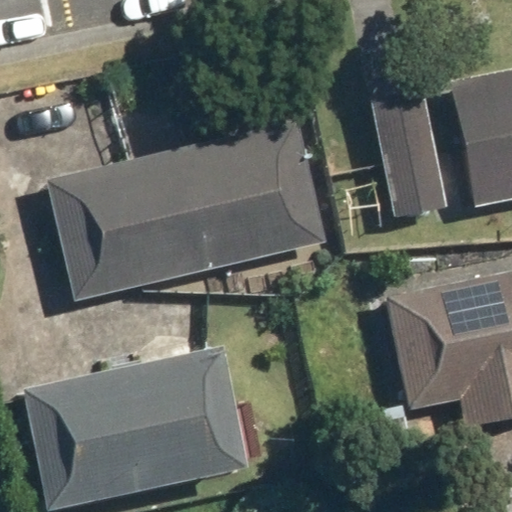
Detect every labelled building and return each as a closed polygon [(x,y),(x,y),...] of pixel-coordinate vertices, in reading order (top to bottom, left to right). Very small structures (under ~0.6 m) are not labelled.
[(511,69),(439,84),(465,209),(511,199),(511,69)] [(416,90),(366,100),(387,214),(438,205),(416,90)] [(41,177),(69,301),(320,245),(293,121),(41,177)] [(511,413),(511,266),(377,295),(402,410),(451,400),(456,425),(511,413)] [(4,390),(31,511),(234,466),(207,345),(4,390)]
